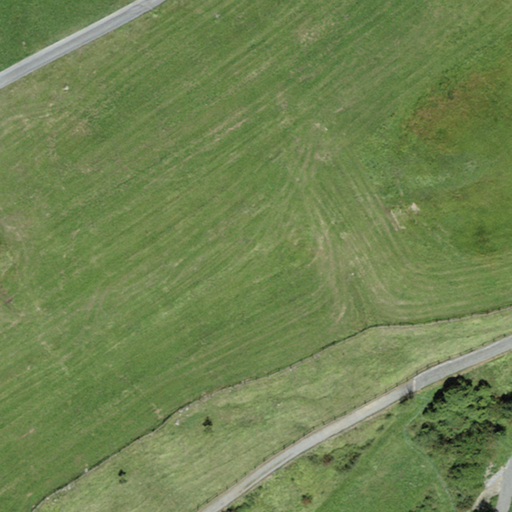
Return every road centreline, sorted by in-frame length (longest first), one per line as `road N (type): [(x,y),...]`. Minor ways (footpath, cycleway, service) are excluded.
road 1 (track): [(511,341),(310,439),(206,511)]
road 2 (track): [(149,0),(0,80)]
